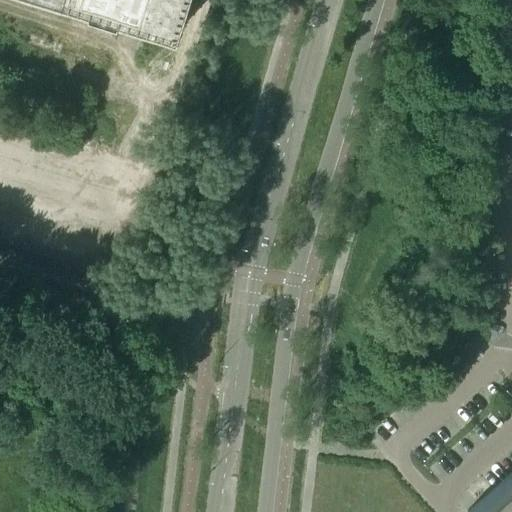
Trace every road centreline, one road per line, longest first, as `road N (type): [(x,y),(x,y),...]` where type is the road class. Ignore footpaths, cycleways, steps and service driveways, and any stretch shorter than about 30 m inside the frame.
road 1 (tertiary): [(263,511),(289,282),(373,0)]
road 2 (tertiary): [(326,0),(247,298),(216,511)]
